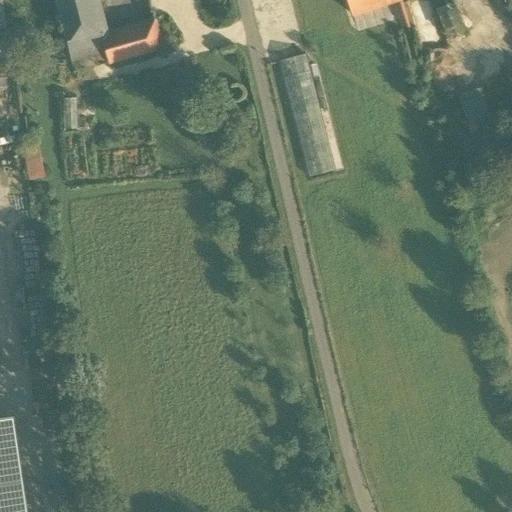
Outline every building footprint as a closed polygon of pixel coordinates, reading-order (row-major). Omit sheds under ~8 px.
[(56,0),(59,8),(88,0),(56,0)] [(73,60),(105,51),(102,38),(105,37),(93,0),(88,0),(59,8),(73,60)] [(346,0),(352,15),(397,0),(346,0)] [(437,15),(444,35),(462,29),(455,9),(437,15)] [(155,21),(105,37),(102,38),(105,51),(107,63),(161,47),(155,21)] [(279,61),(308,178),(335,171),(305,55),(279,61)] [(0,81),(0,106),(12,105),(10,81),(0,81)] [(483,94),(460,101),(467,125),(491,118),(483,94)] [(27,178),(43,177),(41,144),(25,145),(27,178)] [(25,511),(12,416),(0,417),(0,511),(25,511)]
